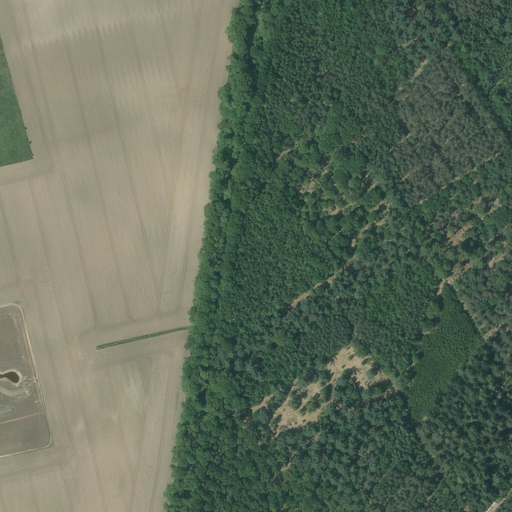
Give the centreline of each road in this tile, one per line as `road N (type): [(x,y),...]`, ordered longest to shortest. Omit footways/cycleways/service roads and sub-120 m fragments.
road 1 (track): [(246,91),(187,511)]
road 2 (track): [(415,219),(209,355)]
